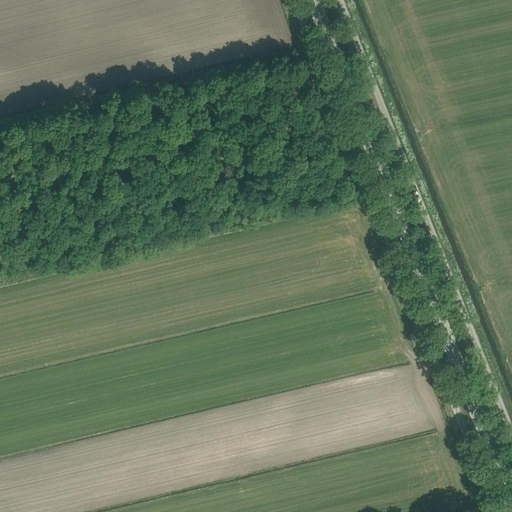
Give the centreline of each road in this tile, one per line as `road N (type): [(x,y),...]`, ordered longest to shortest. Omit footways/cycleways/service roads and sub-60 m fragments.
road 1 (unclassified): [(492,511),(290,0)]
road 2 (primary): [(511,502),(312,0)]
road 3 (unclassified): [(511,431),(343,0)]
